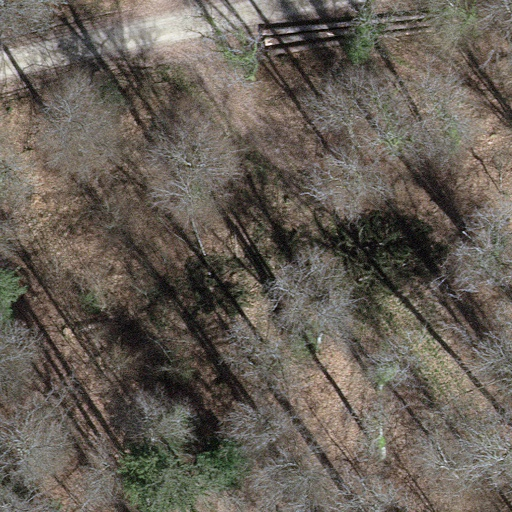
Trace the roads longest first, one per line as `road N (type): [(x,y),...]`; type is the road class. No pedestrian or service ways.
road 1 (track): [(183,29),(511,358)]
road 2 (track): [(351,0),(0,65)]
